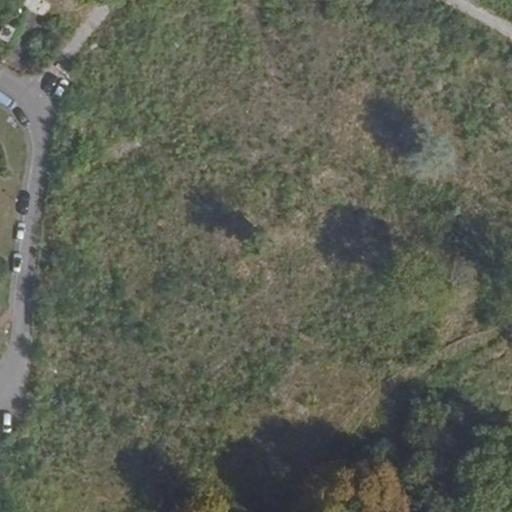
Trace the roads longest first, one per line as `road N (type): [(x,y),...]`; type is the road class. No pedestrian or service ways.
road 1 (residential): [(0,385),(14,374),(45,108)]
road 2 (residential): [(109,0),(45,108)]
